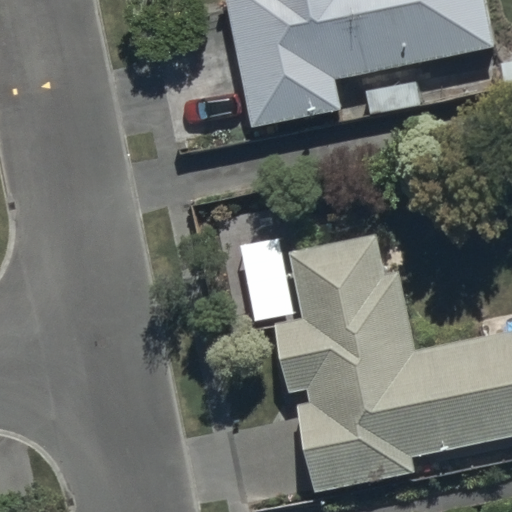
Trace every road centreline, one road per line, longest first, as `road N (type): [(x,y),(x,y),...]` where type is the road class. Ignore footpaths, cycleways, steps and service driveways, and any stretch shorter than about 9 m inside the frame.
road 1 (residential): [(94,336),(43,0)]
road 2 (residential): [(142,511),(94,336)]
